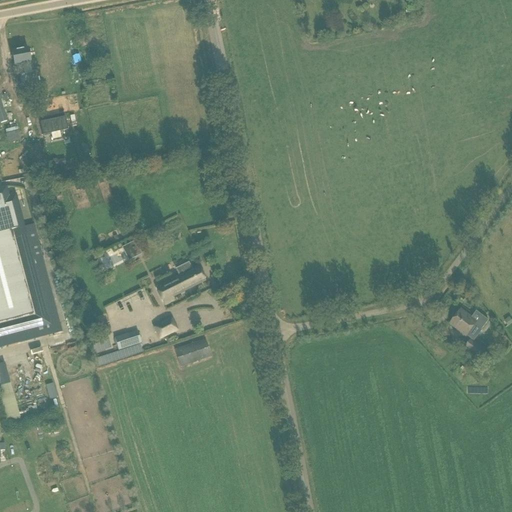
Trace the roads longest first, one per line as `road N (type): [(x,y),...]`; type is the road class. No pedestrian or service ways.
road 1 (unclassified): [(272,334),(209,0)]
road 2 (unclassified): [(272,334),(407,305),(439,288),(511,189)]
road 3 (unclassified): [(304,511),(272,334)]
